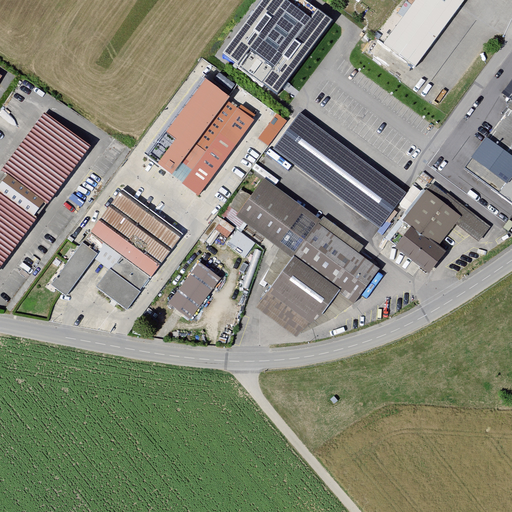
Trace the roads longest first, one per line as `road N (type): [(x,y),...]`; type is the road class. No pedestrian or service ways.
road 1 (unclassified): [(0,324),(159,354),(279,360),(395,330),(511,260)]
road 2 (track): [(354,511),(261,400),(246,361)]
road 3 (unknown): [(150,352),(167,328),(216,308),(238,265)]
road 4 (unknown): [(201,222),(262,118)]
